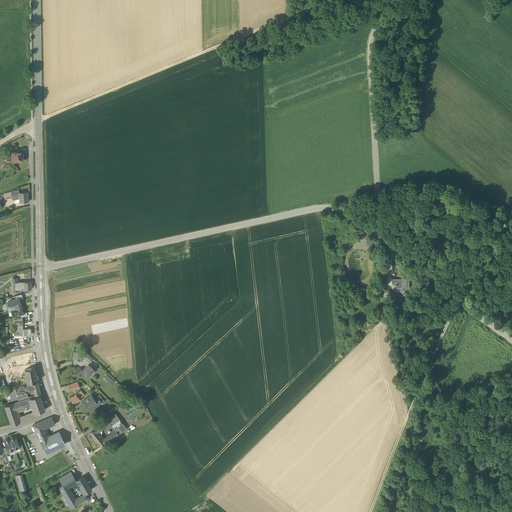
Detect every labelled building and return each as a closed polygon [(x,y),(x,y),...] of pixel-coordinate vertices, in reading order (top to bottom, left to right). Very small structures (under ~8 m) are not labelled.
[(20,152),(12,152),(12,157),(14,157),(14,161),(22,161),(22,154),(20,154),(20,152)] [(19,190),(11,192),(12,197),(13,200),(16,199),(19,198),(19,192),(19,190)] [(19,192),(19,198),(20,202),(28,201),(27,191),(19,192)] [(409,279),(393,279),(393,285),(397,284),(397,289),(398,289),(398,291),(402,291),(402,289),(409,289),(409,279)] [(402,307),(409,297),(405,294),(397,303),(402,307)] [(15,299),(8,301),(9,306),(14,305),(15,306),(15,307),(21,306),(19,298),(15,299)] [(21,306),(15,307),(16,309),(15,310),(11,311),(12,316),(20,314),(23,313),(21,306)] [(21,317),(14,318),(14,325),(22,325),(22,317),(21,317)] [(84,350),(78,357),(82,361),(85,357),(88,355),(88,354),(84,350)] [(90,362),(88,364),(89,365),(94,370),(96,368),(90,362)] [(89,365),(83,371),(89,376),(94,370),(89,365)] [(34,367),(24,369),(26,375),(27,381),(27,383),(37,381),(34,367)] [(106,374),(103,377),(111,384),(114,381),(106,374)] [(38,382),(25,386),(27,393),(34,391),(35,395),(40,394),(40,390),(38,382)] [(21,386),(7,391),(11,401),(17,399),(18,401),(28,398),(27,393),(25,386),(21,387),(21,386)] [(80,390),(70,398),(74,403),(83,396),(80,393),(82,392),(80,390)] [(39,395),(29,398),(35,412),(35,413),(45,410),(39,395)] [(91,395),(82,402),(90,411),(94,408),(101,402),(98,398),(95,400),(91,395)] [(28,399),(19,401),(22,409),(31,406),(28,399)] [(19,401),(13,403),(16,411),(22,409),(19,401)] [(132,401),(123,405),(126,411),(135,407),(132,401)] [(13,403),(4,406),(11,426),(20,422),(19,418),(16,411),(13,403)] [(35,412),(19,418),(20,422),(36,416),(35,413),(35,412)] [(123,425),(115,413),(107,419),(115,430),(123,425)] [(51,417),(40,422),(43,429),(44,428),(54,424),(51,417)] [(43,429),(40,422),(33,425),(41,442),(49,438),(48,435),(47,435),(44,428),(43,429)] [(101,424),(89,433),(93,439),(99,434),(98,432),(104,427),(101,424)] [(123,425),(115,430),(115,431),(118,434),(126,428),(123,425)] [(115,431),(103,439),(106,442),(118,434),(115,431)] [(49,438),(41,442),(46,453),(65,444),(59,433),(49,438)] [(103,439),(99,434),(93,439),(100,446),(106,442),(103,439)] [(15,436),(10,438),(14,449),(19,447),(20,447),(18,443),(15,436)] [(10,438),(4,440),(6,447),(8,452),(9,452),(14,450),(14,449),(10,438)] [(71,471),(59,478),(62,485),(65,484),(74,478),(71,471)] [(21,474),(15,476),(20,492),(26,490),(21,474)] [(87,482),(83,476),(76,480),(77,481),(80,486),(87,482)] [(74,478),(65,484),(67,488),(77,481),(76,480),(74,478)] [(87,482),(80,486),(84,494),(85,494),(91,490),(87,482)] [(67,488),(65,484),(62,485),(58,487),(69,504),(75,500),(67,488)] [(75,500),(69,504),(71,508),(88,498),(85,494),(84,494),(81,497),(75,500)]
